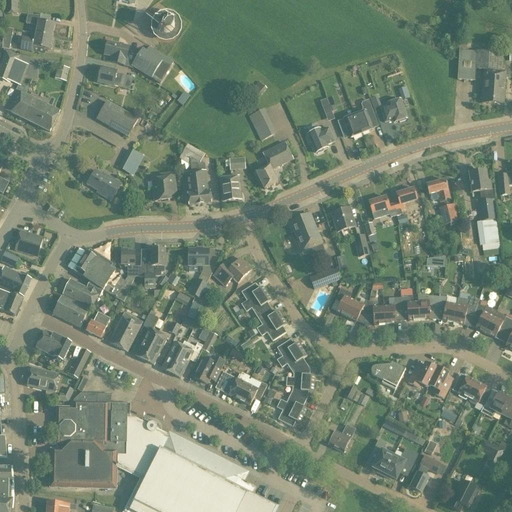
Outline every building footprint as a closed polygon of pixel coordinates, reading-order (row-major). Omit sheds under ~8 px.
[(17,0),(5,0),(5,14),(18,15),(17,0)] [(54,25),(39,22),(40,17),(27,16),(26,25),(37,27),(36,35),(35,35),(51,38),(54,25)] [(169,36),(174,33),(175,31),(175,29),(175,27),(175,24),(173,21),(171,20),(168,18),(163,19),(158,22),(157,24),(157,27),(157,29),(160,35),(163,36),(169,36)] [(23,38),(22,40),(20,50),(33,53),(34,47),(49,50),(51,38),(35,35),(36,35),(31,34),(30,39),(23,38)] [(126,61),(129,47),(108,42),(104,56),(112,58),(110,63),(124,66),(125,61),(126,61)] [(132,66),(160,83),(174,62),(150,47),(147,52),(142,49),(132,66)] [(457,81),(475,82),(475,71),(476,53),(471,53),(468,53),(468,51),(459,51),(457,81)] [(0,81),(10,85),(20,57),(5,52),(0,64),(0,81)] [(60,67),(57,79),(66,81),(69,69),(60,67)] [(133,80),(117,76),(118,72),(102,68),(98,83),(130,91),(133,80)] [(483,72),(482,88),(505,90),(506,73),(502,73),(502,72),(483,71),(483,72)] [(254,105),(267,89),(259,82),(246,98),(254,105)] [(401,100),(409,98),(406,87),(398,89),(401,100)] [(505,90),(482,88),(481,104),(503,106),(505,90)] [(40,103),(20,93),(17,92),(11,102),(6,111),(30,123),(35,113),(40,103)] [(176,101),(182,106),(189,97),(183,92),(176,101)] [(381,108),(377,97),(369,100),(373,110),(381,108)] [(335,120),(331,109),(327,100),(321,102),(328,123),(335,120)] [(355,116),(362,135),(373,131),(372,127),(378,125),(369,101),(364,103),(363,105),(364,109),(362,114),(355,116)] [(408,120),(401,101),(388,105),(389,107),(381,110),(386,124),(393,121),(394,124),(400,122),(400,123),(406,122),(406,120),(408,120)] [(106,103),(97,120),(128,138),(138,120),(106,103)] [(276,135),(264,110),(249,117),(261,143),(276,135)] [(362,135),(355,116),(354,117),(353,115),(346,118),(346,120),(344,120),(344,121),(338,123),(344,137),(349,135),(351,139),(353,139),(354,142),(362,139),(360,136),(362,135)] [(329,129),(322,132),(321,130),(308,136),(308,137),(307,138),(310,144),(311,143),(316,154),(317,154),(318,155),(324,152),(323,151),(328,149),(327,146),(335,143),(329,129)] [(263,154),(269,167),(256,174),(264,191),(278,184),(272,172),(278,168),(279,170),(283,168),(282,167),(293,161),(285,143),(263,154)] [(208,193),(205,172),(204,165),(201,163),(205,155),(187,145),(179,160),(190,166),(191,171),(190,171),(190,174),(185,174),(189,206),(211,204),(210,192),(208,193)] [(118,169),(134,177),(143,156),(127,149),(118,169)] [(229,168),(230,172),(245,171),(244,159),(229,160),(229,162),(225,162),(225,168),(229,168)] [(0,166),(0,193),(3,195),(9,183),(0,178),(0,172),(2,168),(0,166)] [(104,174),(103,176),(96,171),(88,184),(101,193),(100,195),(111,201),(121,185),(104,174)] [(489,183),(487,183),(485,173),(469,175),(472,191),(478,190),(480,203),(478,203),(481,223),(476,224),(480,248),(482,247),(483,253),(500,250),(496,221),(493,201),(494,201),(493,191),(490,191),(489,183)] [(153,181),(155,203),(170,201),(169,193),(176,192),(174,175),(159,176),(160,180),(153,181)] [(511,175),(507,176),(499,177),(501,197),(509,196),(508,188),(511,187),(511,175)] [(239,177),(230,178),(220,179),(223,202),(241,200),(239,177)] [(426,187),(429,197),(430,201),(432,202),(440,200),(441,204),(451,202),(446,182),(426,187)] [(397,196),(399,204),(394,206),(398,217),(397,217),(397,221),(399,226),(408,223),(406,216),(402,217),(402,216),(402,215),(401,212),(404,211),(403,206),(418,202),(414,190),(397,196)] [(394,206),(389,207),(387,199),(369,204),(373,215),(388,211),(389,215),(393,214),(394,218),(396,217),(397,221),(397,217),(398,217),(394,206)] [(455,205),(439,209),(444,227),(457,223),(455,215),(458,215),(455,205)] [(356,228),(350,210),(332,215),(338,234),(356,228)] [(302,254),(311,251),(313,257),(325,252),(322,246),(323,246),(311,216),(291,224),(302,254)] [(321,235),(330,232),(327,222),(318,225),(321,235)] [(367,238),(375,236),(372,224),(364,226),(367,238)] [(44,238),(44,239),(54,242),(56,234),(45,231),(43,237),(44,238)] [(43,239),(21,232),(15,251),(37,258),(43,239)] [(359,259),(369,256),(364,236),(354,238),(359,259)] [(187,250),(188,268),(189,268),(189,273),(198,273),(198,268),(209,268),(209,250),(187,250)] [(122,281),(120,275),(112,270),(115,266),(90,251),(87,254),(86,254),(74,273),(91,283),(89,286),(102,294),(104,292),(108,295),(124,304),(133,283),(127,279),(125,283),(122,281)] [(127,278),(127,279),(133,283),(135,278),(140,278),(140,268),(140,267),(134,267),(135,252),(128,252),(128,251),(122,251),(121,266),(125,266),(125,268),(128,268),(127,278)] [(141,268),(140,268),(140,278),(145,278),(145,290),(155,290),(155,278),(161,278),(161,274),(165,274),(165,251),(152,251),(141,251),(141,268)] [(19,259),(5,253),(0,263),(15,269),(19,259)] [(339,269),(346,267),(343,256),(336,258),(339,269)] [(426,267),(445,267),(445,258),(426,258),(426,267)] [(240,260),(230,271),(224,266),(214,277),(226,288),(233,280),(239,285),(252,271),(240,260)] [(4,269),(0,277),(0,287),(23,298),(31,281),(4,269)] [(336,269),(309,279),(314,291),(331,284),(333,288),(337,287),(336,283),(341,281),(336,269)] [(175,286),(179,279),(171,275),(167,283),(175,286)] [(102,294),(89,286),(87,289),(71,281),(64,296),(85,306),(84,307),(90,310),(99,296),(101,297),(102,294)] [(210,289),(207,287),(208,286),(199,281),(192,295),(200,300),(203,293),(207,295),(210,289)] [(245,310),(268,295),(263,288),(259,291),(256,286),(242,294),(248,303),(242,306),(245,310)] [(174,303),(178,293),(171,290),(166,299),(174,303)] [(349,299),(351,295),(341,290),(335,301),(341,304),(336,314),(346,319),(354,302),(349,299)] [(0,311),(15,317),(22,301),(3,293),(0,301),(0,311)] [(180,293),(177,297),(187,304),(190,299),(180,293)] [(268,295),(245,310),(247,314),(253,311),(258,319),(272,310),(268,305),(272,302),(268,295)] [(406,298),(401,298),(401,312),(408,312),(408,322),(419,322),(418,303),(413,303),(412,297),(406,297),(406,298)] [(424,297),(424,303),(418,303),(419,322),(431,321),(430,310),(437,311),(438,298),(424,297)] [(63,298),(53,316),(80,329),(89,311),(63,298)] [(389,307),(384,308),(385,326),(396,326),(395,312),(401,312),(401,298),(389,299),(389,307)] [(438,298),(437,311),(444,311),(442,322),(453,324),(456,306),(447,304),(448,299),(438,298)] [(457,306),(456,306),(453,324),(464,327),(466,316),(473,318),(477,306),(479,301),(469,298),(468,301),(458,299),(457,306)] [(354,302),(346,319),(356,323),(360,313),(366,316),(369,303),(366,302),(361,300),(359,304),(354,302)] [(369,303),(366,316),(373,316),(374,327),(385,326),(384,308),(378,308),(377,302),(372,303),(369,303)] [(475,330),(485,334),(496,313),(487,308),(486,309),(485,308),(487,304),(482,302),(480,307),(477,306),(473,318),(480,320),(475,330)] [(263,327),(258,331),(252,331),(247,334),(251,339),(255,336),(259,333),(260,335),(283,320),(279,313),(275,315),(272,310),(258,319),(263,327)] [(500,330),(506,333),(511,321),(511,319),(507,316),(506,318),(496,313),(485,334),(495,339),(500,330)] [(122,318),(123,318),(110,344),(128,354),(143,323),(124,314),(122,318)] [(99,315),(95,325),(91,323),(87,333),(101,340),(110,321),(99,315)] [(136,358),(145,362),(159,334),(153,331),(159,320),(149,315),(143,327),(150,330),(136,358)] [(196,323),(185,318),(182,326),(193,331),(196,323)] [(288,327),(283,320),(260,335),(263,338),(268,335),(274,343),(287,334),(284,329),(288,327)] [(176,337),(180,327),(172,323),(168,333),(176,337)] [(71,345),(45,332),(36,349),(62,362),(71,345)] [(212,348),(217,337),(210,333),(204,344),(212,348)] [(159,334),(145,362),(155,367),(169,339),(159,334)] [(280,366),(303,351),(298,344),(295,346),(291,341),(277,350),(283,358),(277,362),(280,366)] [(184,343),(182,347),(183,347),(180,352),(183,353),(172,376),(181,380),(190,362),(195,364),(199,355),(199,354),(202,347),(197,344),(195,349),(184,343)] [(183,347),(182,347),(175,344),(162,371),(172,376),(183,353),(180,352),(183,347)] [(90,354),(82,350),(69,375),(78,380),(90,354)] [(303,351),(280,366),(282,369),(288,366),(294,376),(307,365),(303,360),(307,357),(303,351)] [(217,359),(215,363),(205,358),(194,379),(207,385),(209,381),(215,383),(220,372),(225,364),(217,359)] [(372,373),(372,375),(373,376),(374,377),(383,382),(382,384),(396,391),(406,371),(392,364),(391,367),(376,368),(374,369),(372,371),(372,373)] [(287,379),(287,383),(314,385),(315,377),(310,377),(310,371),(307,365),(294,376),(294,379),(287,379)] [(431,382),(438,369),(437,369),(432,367),(431,368),(425,365),(420,376),(414,373),(409,384),(419,389),(421,385),(428,389),(429,387),(431,382)] [(431,382),(429,387),(436,391),(434,395),(444,400),(449,389),(444,386),(449,375),(438,369),(431,382)] [(58,376),(31,370),(27,387),(54,394),(58,376)] [(231,378),(220,372),(215,383),(218,385),(215,390),(240,402),(248,386),(250,381),(248,380),(249,378),(242,374),(241,377),(239,376),(237,381),(231,378)] [(83,378),(77,391),(82,394),(88,381),(83,378)] [(467,379),(462,389),(456,386),(453,392),(459,395),(460,396),(459,397),(466,401),(467,399),(469,400),(477,383),(467,379)] [(314,385),(287,383),(286,388),(293,388),(293,392),(291,396),(306,403),(308,398),(309,393),(314,393),(314,385)] [(477,383),(469,400),(470,400),(469,402),(476,406),(477,404),(484,407),(487,403),(487,402),(482,399),(487,389),(477,383)] [(248,386),(240,402),(251,407),(256,397),(261,400),(268,387),(262,384),(258,391),(248,386)] [(361,395),(356,392),(357,389),(349,386),(343,398),(351,402),(351,401),(357,404),(361,395)] [(487,403),(484,407),(481,414),(492,419),(495,413),(501,416),(510,400),(499,394),(493,406),(487,403)] [(275,511),(277,509),(251,497),(256,488),(244,482),(248,473),(169,433),(167,436),(156,431),(157,428),(156,426),(154,424),(152,423),(149,424),(147,426),(130,417),(130,404),(111,404),(111,395),(81,395),(74,401),(74,403),(73,403),(73,409),(57,408),(56,446),(56,450),(51,450),(50,489),(116,490),(116,474),(118,467),(145,481),(129,511),(275,511)] [(306,403),(291,396),(287,404),(281,401),(279,405),(304,417),(308,410),(303,408),(306,403)] [(511,400),(510,400),(501,416),(511,421),(509,428),(511,429),(511,400)] [(304,417),(279,405),(277,409),(283,412),(279,421),(293,428),(296,423),(300,425),(304,417)] [(440,418),(454,421),(455,415),(441,412),(440,418)] [(399,423),(407,422),(406,413),(398,414),(399,423)] [(460,429),(463,423),(460,422),(457,421),(455,427),(460,429)] [(396,431),(385,425),(382,430),(394,436),(396,431)] [(346,426),(342,436),(336,433),(328,447),(344,454),(353,436),(356,430),(346,426)] [(409,434),(407,440),(422,446),(425,440),(409,434)] [(429,441),(425,453),(432,456),(436,444),(429,441)] [(495,469),(504,452),(483,441),(478,450),(491,456),(487,465),(495,469)] [(383,477),(393,457),(382,452),(386,445),(379,442),(373,454),(379,457),(373,469),(378,472),(377,474),(383,477)] [(401,461),(393,457),(383,477),(389,480),(390,478),(396,481),(402,468),(409,472),(417,456),(406,450),(401,461)] [(429,480),(425,478),(428,471),(436,475),(440,465),(425,457),(420,467),(421,467),(417,474),(416,473),(409,488),(421,494),(429,480)] [(0,508),(10,510),(11,501),(12,486),(10,467),(9,467),(9,468),(0,467),(0,508)] [(460,481),(447,507),(457,511),(459,511),(465,502),(467,503),(468,499),(474,502),(480,490),(460,481)]
